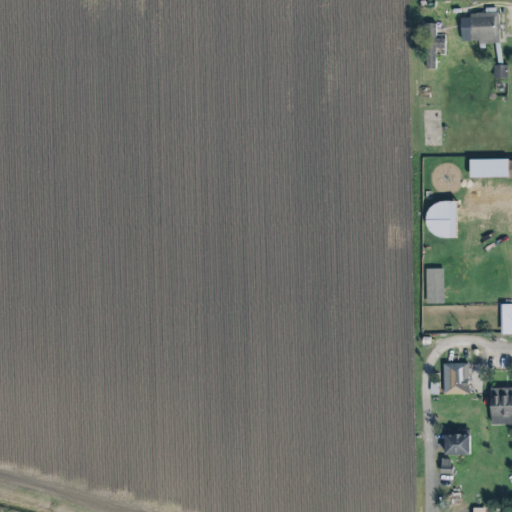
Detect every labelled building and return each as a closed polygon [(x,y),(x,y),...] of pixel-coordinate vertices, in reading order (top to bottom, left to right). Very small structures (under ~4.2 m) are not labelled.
[(499,42),(497,14),(464,16),(466,44),(499,42)] [(424,69),(434,70),(435,55),(444,56),(445,39),(435,39),(435,25),(425,24),(424,69)] [(507,67),(497,67),(496,78),(506,79),(507,67)] [(455,203),(426,204),(426,238),(456,238),(455,203)] [(426,304),(443,304),(442,269),(425,270),(426,304)] [(468,364),(442,365),(443,396),(469,395),(468,364)] [(511,425),(511,388),(489,389),(490,426),(511,425)] [(469,436),(444,435),(443,456),(469,457),(469,436)] [(440,474),(450,474),(450,462),(441,461),(440,474)]
